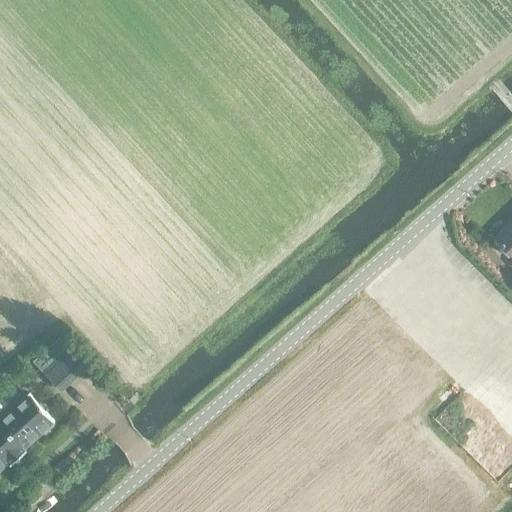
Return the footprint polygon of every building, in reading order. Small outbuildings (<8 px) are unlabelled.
[(511,219),(494,237),(511,254),(511,219)] [(69,348),(62,354),(70,362),(77,357),(69,348)] [(77,357),(70,362),(78,371),(85,365),(77,357)] [(29,394),(0,419),(0,420),(25,447),(54,421),(55,420),(30,392),(29,393),(29,394)] [(0,469),(9,461),(11,463),(12,464),(27,451),(26,450),(25,450),(24,448),(25,447),(0,420),(0,469)]
